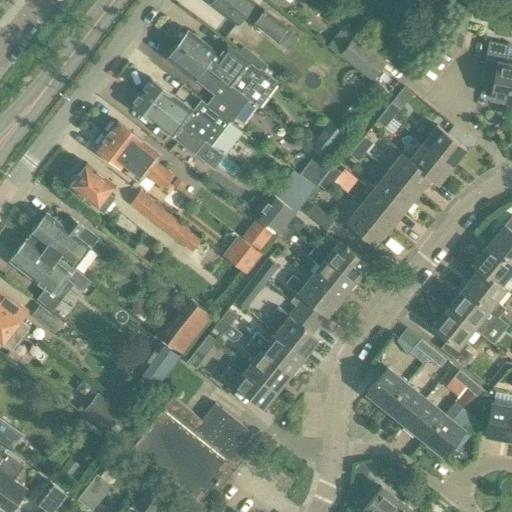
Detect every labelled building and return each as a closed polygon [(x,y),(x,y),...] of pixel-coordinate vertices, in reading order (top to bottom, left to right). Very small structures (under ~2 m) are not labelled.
[(213,0),(211,2),(236,22),(253,1),(251,0),(213,0)] [(406,0),(429,17),(441,0),(406,0)] [(264,10),(254,23),(275,40),(286,27),(264,10)] [(461,49),(463,36),(452,26),(444,35),(461,49)] [(180,40),(179,43),(217,72),(242,92),(248,83),(252,86),(263,71),(227,44),(220,53),(189,29),(186,33),(183,34),(180,37),(180,40)] [(355,36),(340,54),(372,79),(387,60),(355,36)] [(509,44),(489,39),(480,84),(491,86),(489,96),(511,101),(511,98),(511,62),(505,61),(509,44)] [(168,56),(206,86),(216,93),(207,104),(230,121),(249,97),(242,92),(217,72),(179,43),(176,46),(173,46),(170,50),(171,53),(168,56)] [(225,130),(231,123),(231,122),(230,121),(207,104),(205,102),(196,113),(193,111),(194,109),(150,76),(140,90),(205,140),(205,141),(213,147),(225,130)] [(196,153),(205,141),(205,140),(140,90),(130,103),(196,153)] [(392,102),(384,111),(393,118),(400,108),(392,102)] [(340,117),(351,126),(362,112),(351,104),(340,117)] [(384,111),(377,120),(385,127),(393,118),(384,111)] [(160,153),(143,140),(117,120),(106,133),(167,181),(173,174),(155,160),(160,153)] [(350,138),(331,124),(313,148),(331,162),(350,138)] [(436,124),(422,141),(452,165),(466,147),(436,124)] [(167,181),(106,133),(96,147),(139,180),(144,172),(163,187),(163,186),(166,189),(171,184),(167,181)] [(358,144),(366,151),(373,142),(364,136),(358,144)] [(430,176),(438,182),(452,165),(422,141),(410,157),(409,158),(430,175),(430,176)] [(366,151),(358,144),(350,154),(358,161),(366,151)] [(417,192),(430,176),(430,175),(409,158),(410,157),(401,150),(387,168),(417,192)] [(114,197),(108,192),(114,184),(87,163),(78,175),(74,175),(71,179),(72,182),(70,185),(104,211),(114,197)] [(333,165),(326,174),(334,181),(341,172),(333,165)] [(403,209),(417,192),(387,168),(373,185),(403,209)] [(326,190),(334,181),(326,174),(318,184),(326,190)] [(172,184),(182,191),(187,184),(177,177),(172,184)] [(390,226),(403,209),(373,185),(360,202),(390,226)] [(271,191),(252,214),(277,234),(296,211),(271,191)] [(191,250),(200,238),(138,192),(130,203),(191,250)] [(299,208),(327,230),(334,221),(307,199),(299,208)] [(377,242),(390,226),(360,202),(352,211),(349,209),(344,216),(377,242)] [(32,234),(28,239),(55,259),(58,255),(75,268),(91,246),(97,237),(70,216),(63,224),(47,212),(31,234),(32,234)] [(511,214),(505,224),(504,223),(488,243),(511,262),(511,214)] [(255,219),(242,236),(261,250),(273,233),(255,219)] [(287,241),(294,232),(285,225),(278,235),(287,241)] [(222,254),(245,273),(261,254),(237,235),(222,254)] [(11,260),(29,274),(29,277),(33,280),(37,280),(55,294),(67,278),(83,290),(91,280),(75,268),(58,255),(55,259),(28,239),(28,238),(19,249),(17,250),(14,254),(14,256),(11,260)] [(319,240),(314,247),(354,280),(368,263),(338,239),(330,249),(319,240)] [(511,262),(488,243),(473,263),(479,268),(498,282),(504,286),(511,277),(511,278),(511,262)] [(318,264),(311,273),(340,297),(354,280),(314,247),(307,256),(318,264)] [(506,308),(495,300),(505,287),(504,286),(498,282),(479,268),(464,287),(500,316),(506,308)] [(257,289),(265,279),(257,272),(249,282),(257,289)] [(340,297),(311,273),(303,283),(292,275),(286,282),(296,291),(297,290),(303,295),(298,301),(305,307),(302,310),(316,322),(324,312),(326,314),(340,297)] [(0,286),(0,312),(5,321),(4,322),(21,334),(28,325),(18,317),(25,308),(17,302),(18,300),(0,286)] [(464,287),(448,306),(473,327),(484,336),(500,316),(464,287)] [(180,350),(209,312),(190,297),(160,335),(180,350)] [(463,340),(473,327),(448,306),(432,327),(447,338),(440,347),(464,365),(473,355),(465,349),(469,344),(463,340)] [(272,315),(281,323),(275,331),(305,355),(318,338),(288,314),(288,315),(278,307),(272,315)] [(222,316),(230,323),(237,314),(229,308),(222,316)] [(0,339),(11,348),(21,334),(4,322),(5,321),(0,312),(0,339)] [(63,322),(52,314),(44,324),(55,332),(63,322)] [(230,323),(222,316),(214,327),(223,333),(230,323)] [(260,336),(254,343),(291,372),(305,355),(275,331),(267,341),(260,336)] [(432,348),(419,338),(413,345),(426,355),(432,348)] [(253,357),(247,365),(278,389),(291,372),(254,343),(250,340),(243,349),(253,357)] [(432,348),(426,355),(439,366),(445,358),(432,348)] [(187,361),(195,368),(203,358),(194,352),(187,361)] [(232,387),(235,384),(263,406),(278,389),(247,365),(239,375),(229,366),(220,377),(232,387)] [(386,406),(406,382),(386,367),(367,390),(386,406)] [(453,376),(466,386),(471,379),(458,369),(453,376)] [(131,379),(120,394),(140,408),(151,393),(131,379)] [(471,379),(466,386),(478,396),(484,389),(471,379)] [(386,406),(405,422),(425,398),(406,382),(386,406)] [(85,410),(110,428),(119,435),(135,415),(124,406),(121,410),(98,393),(85,410)] [(200,418),(194,412),(171,394),(131,445),(198,498),(211,482),(218,488),(253,444),(240,433),(246,426),(214,401),(200,418)] [(425,438),(444,414),(425,398),(405,422),(425,438)] [(485,434),(510,438),(511,428),(511,406),(491,402),(485,434)] [(444,414),(425,438),(444,454),(464,430),(444,414)] [(3,450),(0,455),(0,505),(9,511),(26,488),(14,479),(24,464),(3,450)] [(91,509),(111,483),(112,484),(118,477),(107,469),(101,476),(96,472),(77,497),(91,509)] [(58,511),(71,496),(50,480),(34,500),(49,511),(58,511)] [(152,511),(168,490),(154,480),(136,505),(145,511),(152,511)] [(393,511),(402,501),(381,485),(361,511),(362,511),(393,511)] [(415,511),(402,501),(393,511),(415,511)]
